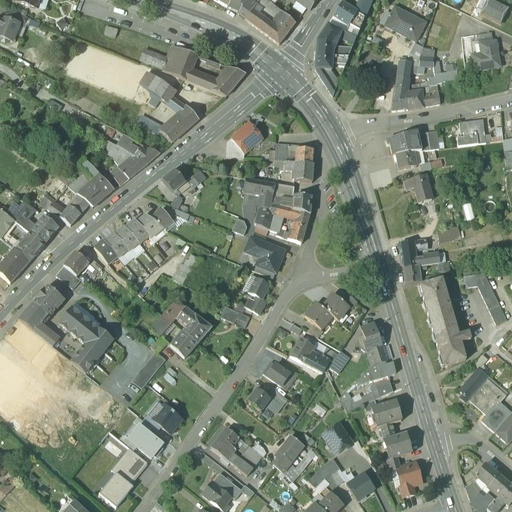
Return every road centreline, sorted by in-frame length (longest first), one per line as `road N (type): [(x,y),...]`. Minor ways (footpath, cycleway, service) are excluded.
road 1 (tertiary): [(280,69),(59,251),(0,315)]
road 2 (residential): [(379,267),(291,291),(141,511)]
road 3 (secondary): [(432,445),(379,267)]
road 4 (residential): [(335,138),(511,101)]
road 5 (secondary): [(280,69),(218,31),(129,0)]
road 6 (secondary): [(379,267),(335,138)]
